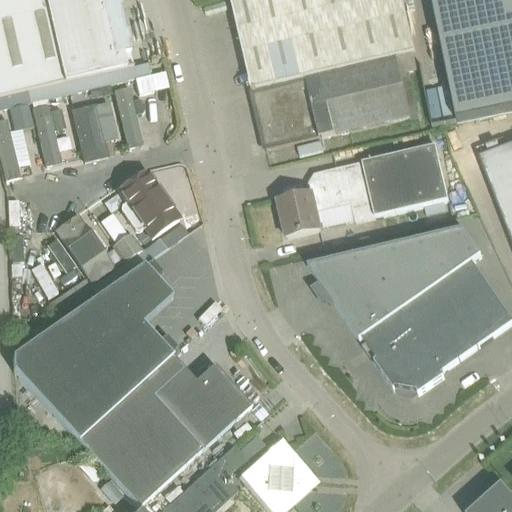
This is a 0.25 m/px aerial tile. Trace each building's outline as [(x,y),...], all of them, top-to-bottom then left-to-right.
[(0,0),(0,99),(133,68),(117,0),(79,0),(47,8),(45,0),(0,0)] [(320,141),(353,133),(419,118),(409,73),(419,71),(402,0),(229,0),(252,93),(267,152),(320,140),(320,141)] [(511,0),(432,0),(458,123),(511,112),(511,0)] [(0,111),(151,76),(148,65),(133,68),(44,90),(28,94),(0,100),(0,111)] [(112,101),(125,157),(143,153),(130,96),(112,101)] [(73,112),(84,164),(108,159),(97,107),(73,112)] [(26,108),(8,112),(13,133),(31,129),(29,120),(26,108)] [(31,129),(44,175),(60,171),(45,115),(29,120),(31,129)] [(0,120),(0,172),(2,183),(22,178),(8,118),(0,120)] [(504,140),(477,150),(480,160),(511,242),(511,147),(508,149),(504,140)] [(315,177),(309,187),(311,197),(313,196),(317,216),(352,208),(356,225),(449,204),(436,149),(364,166),(315,177)] [(115,199),(148,246),(181,223),(148,176),(115,199)] [(287,241),(321,233),(317,216),(313,196),(311,197),(279,204),(287,241)] [(92,286),(116,269),(85,225),(61,241),(92,286)] [(442,377),(511,327),(511,321),(473,266),(482,259),(464,233),(328,265),(309,270),(361,344),(363,343),(365,346),(361,348),(371,362),(375,359),(377,363),(374,365),(394,393),(397,391),(417,395),(419,398),(444,380),(442,377)] [(116,248),(113,251),(125,267),(143,254),(131,238),(128,240),(116,248)] [(125,267),(91,290),(100,302),(167,252),(160,242),(143,254),(125,267)] [(144,269),(129,282),(12,360),(14,375),(78,445),(173,360),(143,327),(173,301),(144,269)] [(78,445),(138,511),(139,511),(252,410),(214,369),(196,385),(173,360),(78,445)] [(279,443),(272,449),(250,469),(233,449),(163,511),(217,511),(238,494),(231,487),(230,484),(230,479),(233,476),(241,471),(244,474),(236,481),(255,502),(264,511),(287,511),(312,490),(318,485),(313,480),(286,450),(279,443)] [(103,477),(86,459),(76,468),(93,486),(103,477)] [(511,511),(511,499),(502,488),(475,511),(511,511)]
